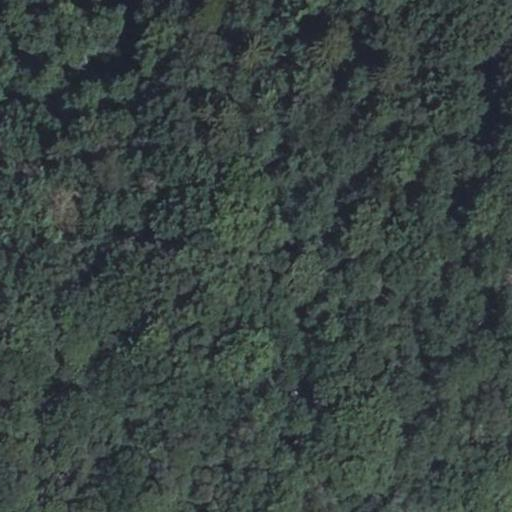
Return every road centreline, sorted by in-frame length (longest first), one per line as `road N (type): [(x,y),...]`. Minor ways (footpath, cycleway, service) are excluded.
road 1 (track): [(286,353),(312,388),(311,435),(277,462),(237,472),(193,457),(83,337),(0,312)]
road 2 (unclassified): [(0,143),(67,200),(286,353)]
